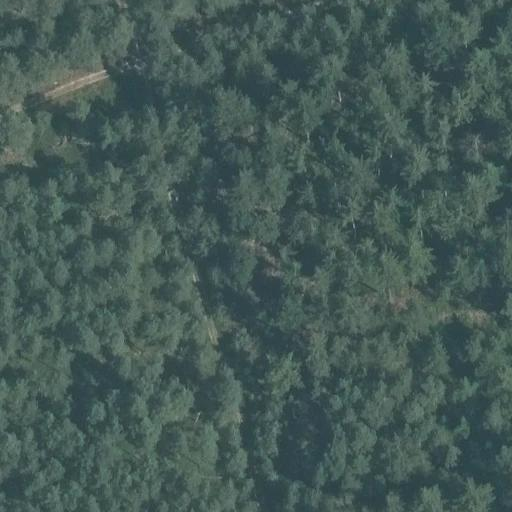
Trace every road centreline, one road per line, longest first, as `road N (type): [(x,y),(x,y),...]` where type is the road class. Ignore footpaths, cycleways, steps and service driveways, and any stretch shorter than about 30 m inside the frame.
road 1 (track): [(118,0),(256,511)]
road 2 (track): [(0,121),(385,0)]
